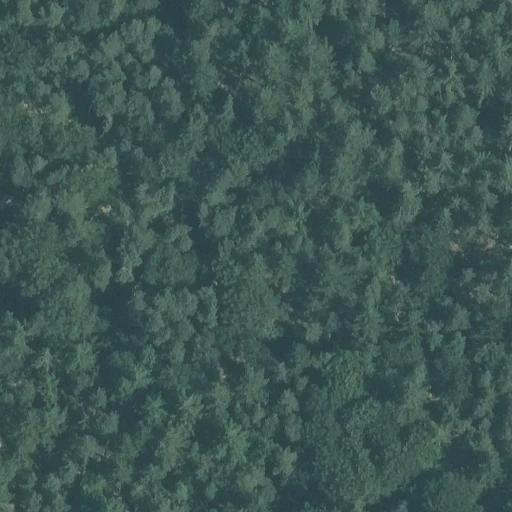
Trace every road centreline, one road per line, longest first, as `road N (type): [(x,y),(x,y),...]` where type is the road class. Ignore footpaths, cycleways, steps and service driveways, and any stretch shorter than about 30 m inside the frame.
road 1 (track): [(511,273),(291,164),(184,95),(170,65),(184,0)]
road 2 (track): [(291,164),(195,398),(191,449),(163,511)]
road 3 (track): [(190,414),(0,271)]
